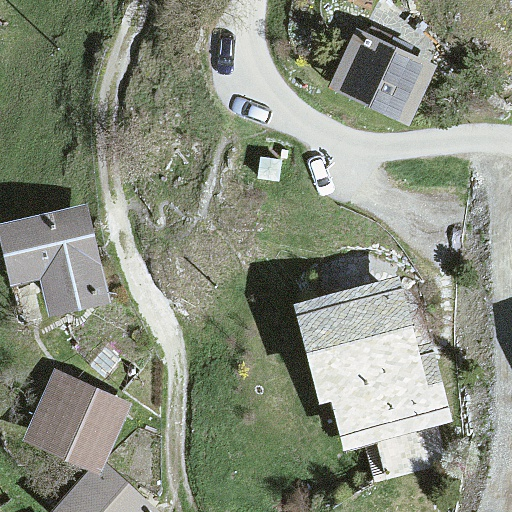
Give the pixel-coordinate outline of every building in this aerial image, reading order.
[(358,28),(334,76),(406,111),(429,63),(358,28)] [(82,203),(0,218),(0,228),(9,272),(38,266),(46,306),(100,296),(82,203)] [(386,280),(297,303),(317,382),(329,379),(344,435),(442,411),(425,344),(403,349),(386,280)] [(55,368),(26,428),(96,461),(125,400),(55,368)] [(102,456),(53,507),(58,511),(154,511),(157,509),(102,456)]
